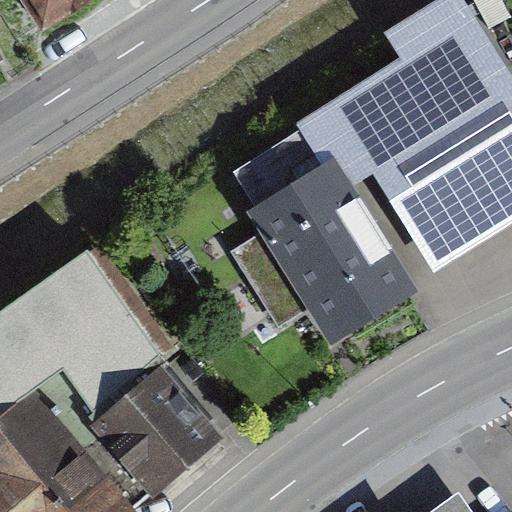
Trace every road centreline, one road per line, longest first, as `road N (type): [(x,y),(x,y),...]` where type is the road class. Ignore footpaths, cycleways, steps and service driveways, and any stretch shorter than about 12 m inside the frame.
road 1 (tertiary): [(260,511),(460,385),(511,363)]
road 2 (tertiary): [(0,138),(204,0)]
